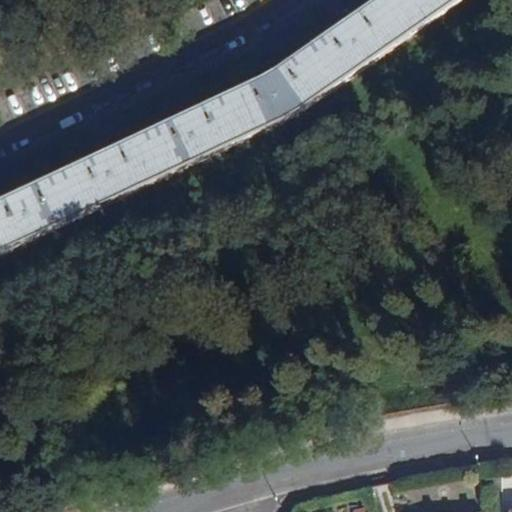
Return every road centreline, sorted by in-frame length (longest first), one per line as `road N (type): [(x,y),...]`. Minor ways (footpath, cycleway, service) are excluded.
road 1 (residential): [(0,138),(234,32),(283,0)]
road 2 (residential): [(511,431),(242,489)]
